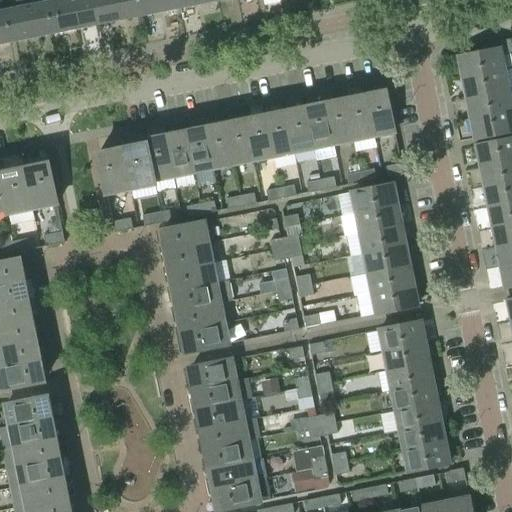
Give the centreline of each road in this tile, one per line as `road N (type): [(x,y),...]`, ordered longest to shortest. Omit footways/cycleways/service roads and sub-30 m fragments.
road 1 (residential): [(509,511),(416,34)]
road 2 (residential): [(0,120),(416,34)]
